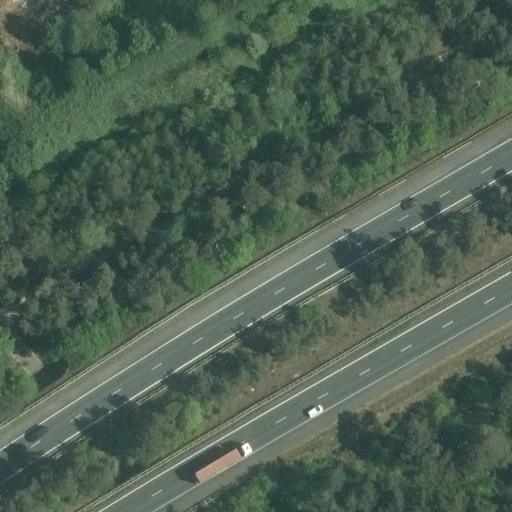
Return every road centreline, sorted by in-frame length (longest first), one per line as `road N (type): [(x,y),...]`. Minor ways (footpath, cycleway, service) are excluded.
road 1 (track): [(511,22),(29,299),(9,340)]
road 2 (motorway): [(511,156),(0,462)]
road 3 (motorway): [(126,511),(511,290)]
road 4 (unclassified): [(161,511),(0,329)]
